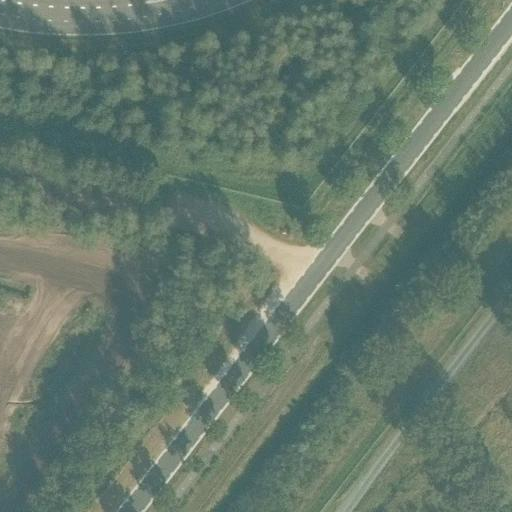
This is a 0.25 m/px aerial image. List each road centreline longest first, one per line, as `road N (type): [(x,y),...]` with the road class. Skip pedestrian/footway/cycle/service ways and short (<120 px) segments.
road 1 (tertiary): [(131,511),(511,19)]
road 2 (track): [(511,105),(195,511)]
road 3 (track): [(353,268),(0,179)]
